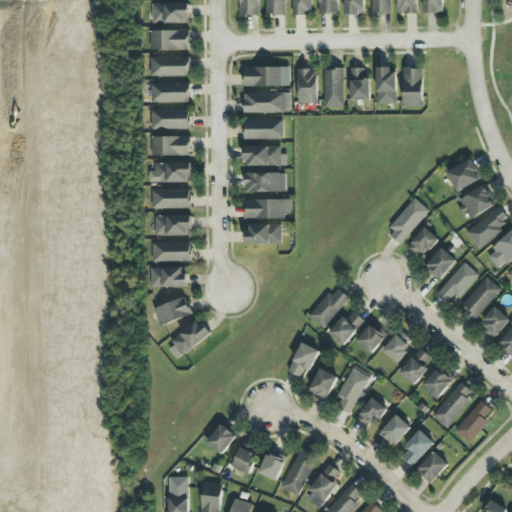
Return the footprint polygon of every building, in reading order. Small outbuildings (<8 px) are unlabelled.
[(258,0),(238,0),(238,14),(258,15),(258,0)] [(265,0),(266,14),(285,14),(285,0),(265,0)] [(311,0),(291,0),(292,14),(312,14),(311,0)] [(337,13),(337,0),(318,0),(318,13),(337,13)] [(344,0),(345,14),(364,14),(364,0),(344,0)] [(390,0),(371,0),(371,12),(390,12),(390,0)] [(416,0),(397,0),(398,13),(417,12),(416,0)] [(443,0),(423,0),(423,12),(443,13),(443,0)] [(152,22),(189,22),(189,2),(152,3),(152,22)] [(188,48),(188,30),(148,30),(149,49),(188,48)] [(188,56),(149,56),(149,76),(189,75),(188,56)] [(289,67),(244,66),(244,86),(289,86),(289,67)] [(351,99),(370,99),(370,78),(364,78),(364,67),(350,68),(351,99)] [(298,103),(318,103),(317,68),(297,69),(298,103)] [(343,107),(343,68),(323,68),(324,107),(343,107)] [(378,103),(397,103),(396,68),(377,68),(378,103)] [(423,68),(403,68),(403,105),(422,106),(423,68)] [(151,102),(189,101),(188,82),(150,83),(151,102)] [(244,112),(290,111),(290,92),(244,93),(244,112)] [(190,128),(189,108),(150,109),(151,129),(190,128)] [(283,119),(245,119),(244,138),(283,139),(283,119)] [(150,136),(151,155),(189,155),(188,135),(150,136)] [(287,165),(287,153),(280,153),(280,145),(244,146),(244,165),(287,165)] [(447,171),(457,191),(481,179),(471,159),(447,171)] [(149,182),(190,181),(190,162),(154,162),(154,170),(148,170),(149,182)] [(285,171),(244,173),(245,192),(286,191),(285,171)] [(468,219),(494,205),(484,185),(458,199),(468,219)] [(189,188),(151,189),(151,208),(190,208),(189,188)] [(429,210),(415,198),(387,229),(401,242),(429,210)] [(245,199),(245,218),(290,217),(290,199),(245,199)] [(466,229),(477,248),(504,231),(500,224),(507,219),(501,208),(466,229)] [(155,215),(155,235),(191,235),(192,215),(155,215)] [(281,223),(246,224),(246,244),(281,243),(281,223)] [(409,248),(419,254),(423,248),(430,252),(439,237),(422,226),(409,248)] [(494,250),(488,257),(500,270),(511,258),(511,228),(492,248),(494,250)] [(152,261),(191,262),(191,242),(152,241),(152,261)] [(439,279),(457,261),(442,247),(425,265),(439,279)] [(454,294),(458,297),(478,275),(464,262),(438,292),(448,301),(454,294)] [(185,266),(150,267),(150,287),(185,286),(185,266)] [(501,290),(486,277),(458,308),(472,321),(501,290)] [(332,296),(328,292),(308,316),(323,328),(349,297),(338,289),(332,296)] [(192,314),(185,296),(153,308),(160,326),(192,314)] [(494,340),(510,318),(495,307),(479,329),(494,340)] [(329,333),(345,345),(364,319),(353,311),(348,318),(343,314),(329,333)] [(199,318),(171,340),(183,355),(210,333),(199,318)] [(371,353),(385,336),(370,324),(356,341),(371,353)] [(511,327),(498,343),(511,355),(511,327)] [(396,362),(411,346),(397,334),(383,350),(396,362)] [(288,371),(300,377),(304,367),(310,370),(319,351),(302,342),(288,371)] [(412,384),(434,360),(421,348),(399,372),(412,384)] [(368,372),(350,365),(335,407),(353,413),(368,372)] [(337,376),(320,368),(309,391),(327,399),(337,376)] [(435,399),(452,381),(439,368),(422,387),(435,399)] [(432,415),(445,427),(474,394),(461,382),(432,415)] [(356,418),(371,428),(386,407),(371,397),(356,418)] [(491,409),(480,400),(455,431),(469,444),(489,420),(485,417),(491,409)] [(411,427),(396,414),(378,433),(393,447),(411,427)] [(236,435),(221,423),(206,442),(222,454),(236,435)] [(412,466),(434,443),(419,429),(404,446),(409,450),(402,457),(412,466)] [(232,466),(248,473),(259,450),(243,442),(232,466)] [(299,495),(315,454),(299,447),(282,488),(299,495)] [(276,480),(286,457),(269,450),(259,472),(276,480)] [(417,469),(431,482),(448,464),(434,451),(417,469)] [(306,499),(321,508),(342,472),(327,463),(306,499)] [(188,511),(188,476),(169,477),(169,511),(188,511)] [(219,511),(221,483),(202,483),(201,511),(219,511)] [(348,511),(364,495),(353,484),(325,511),(348,511)] [(229,511),(250,511),(252,502),(232,499),(229,511)] [(503,511),(506,507),(490,500),(484,511),(503,511)] [(383,511),(371,501),(361,511),(383,511)]
